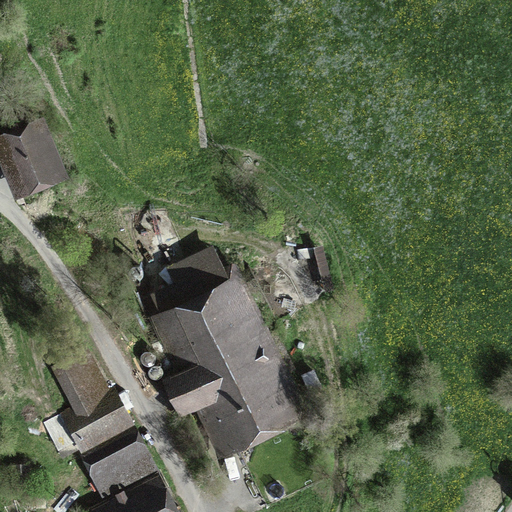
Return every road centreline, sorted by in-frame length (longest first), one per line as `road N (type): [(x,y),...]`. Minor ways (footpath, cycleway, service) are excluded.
road 1 (track): [(333,511),(341,474),(337,397),(307,291),(268,246),(182,230)]
road 2 (unclassified): [(197,511),(72,292),(27,227),(0,204)]
